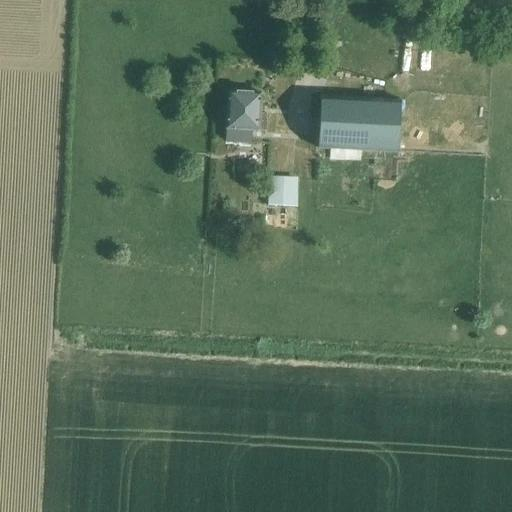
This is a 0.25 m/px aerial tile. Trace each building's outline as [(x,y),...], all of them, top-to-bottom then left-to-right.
[(418,54),(420,33),(409,32),(407,53),(418,54)] [(265,131),(266,115),(259,115),(260,93),(228,92),(225,141),(251,143),(252,130),(265,131)] [(318,149),(398,153),(401,101),(320,97),(318,149)] [(397,180),(411,180),(412,155),(398,154),(397,180)] [(268,179),(268,207),(296,207),(295,178),(268,179)]
